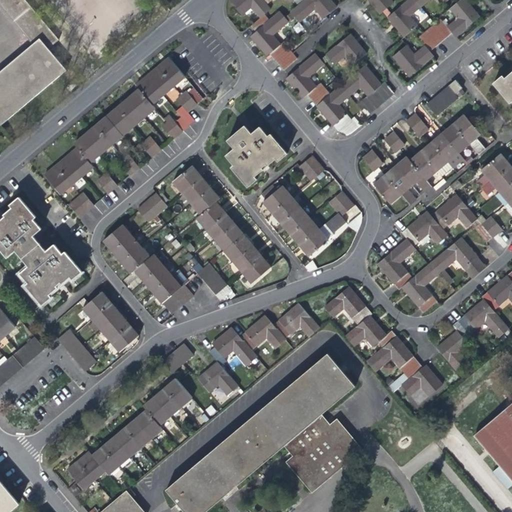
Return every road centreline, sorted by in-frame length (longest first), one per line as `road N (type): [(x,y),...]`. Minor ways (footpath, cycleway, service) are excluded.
road 1 (residential): [(153,340),(90,262),(86,236),(192,145),(211,107),(256,68)]
road 2 (residential): [(0,169),(199,1)]
road 3 (residential): [(511,243),(425,322),(395,318),(351,265)]
road 4 (residential): [(153,340),(351,265)]
road 5 (residential): [(15,454),(153,340)]
road 6 (residential): [(406,95),(352,13),(340,12),(298,51)]
road 7 (residential): [(406,95),(511,5)]
road 8 (residential): [(351,265),(369,227),(367,200),(334,158)]
